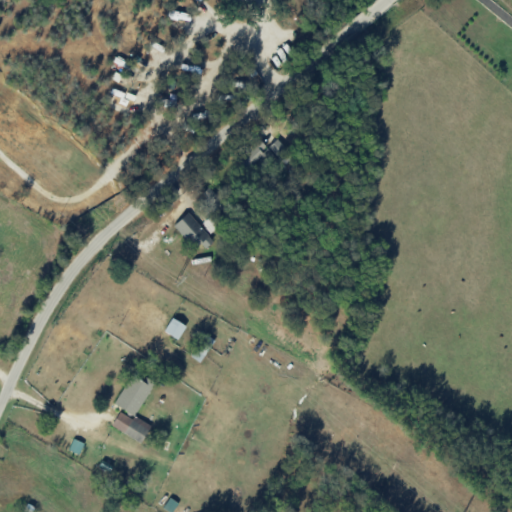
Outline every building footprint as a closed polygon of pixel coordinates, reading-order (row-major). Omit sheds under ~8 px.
[(188,24),(189,14),(170,11),(169,20),(188,24)] [(270,145),(277,156),(286,151),(280,140),(270,145)] [(239,160),(253,176),(270,160),(256,145),(239,160)] [(174,226),(195,249),(201,243),(206,249),(215,240),(188,212),(174,226)] [(186,324),(171,318),(165,333),(180,339),(186,324)] [(151,385),(130,375),(115,406),(136,416),(151,385)] [(151,424),(119,411),(112,428),(143,441),(151,424)]
